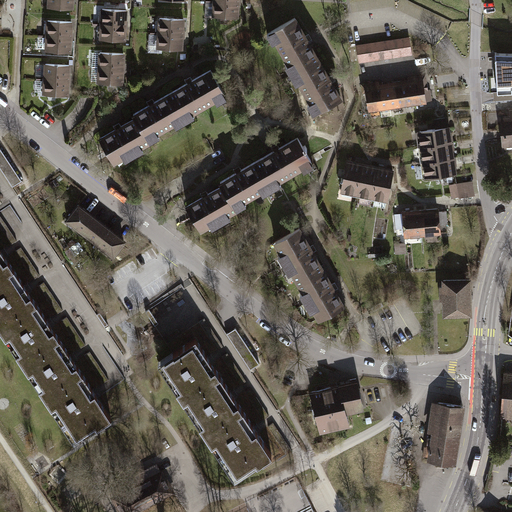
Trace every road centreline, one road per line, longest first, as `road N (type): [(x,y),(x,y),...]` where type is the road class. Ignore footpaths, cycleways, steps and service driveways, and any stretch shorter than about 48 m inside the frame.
road 1 (tertiary): [(0,110),(302,343),(373,368),(484,378)]
road 2 (residential): [(511,230),(486,201),(474,83),(476,0)]
road 3 (primary): [(484,378),(476,450),(454,511)]
road 4 (primary): [(511,233),(490,292),(485,352)]
